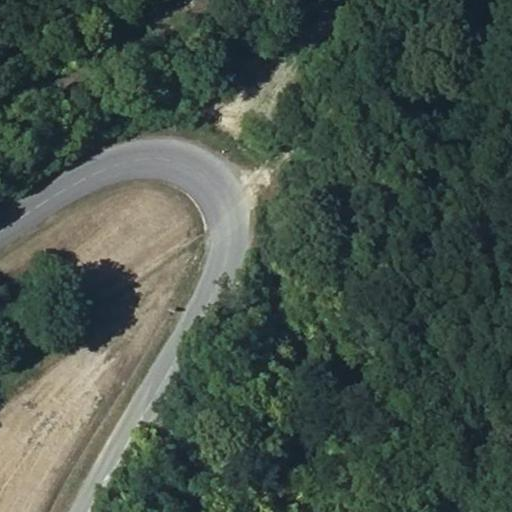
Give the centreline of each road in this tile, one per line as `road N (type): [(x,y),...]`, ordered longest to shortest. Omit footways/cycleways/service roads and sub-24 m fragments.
road 1 (secondary): [(0,232),(82,170),(138,151),(171,151),(202,169),(222,196),(230,240),(220,292),(115,425),(75,511)]
road 2 (track): [(222,196),(259,189),(299,135),(333,78),(356,0)]
road 3 (track): [(202,0),(0,94)]
road 4 (track): [(144,388),(187,511)]
